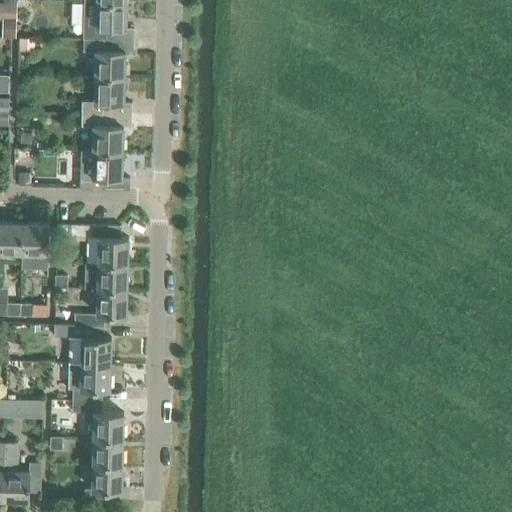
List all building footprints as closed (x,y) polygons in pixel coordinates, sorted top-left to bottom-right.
[(104,39),(133,40),(134,28),(126,28),(127,2),(97,1),(96,24),(87,24),(87,38),(104,39)] [(0,3),(0,19),(13,20),(14,4),(0,3)] [(19,37),(18,50),(34,51),(35,38),(19,37)] [(95,76),(125,77),(126,51),(133,52),(133,40),(104,39),(87,38),(87,50),(96,50),(95,76)] [(124,103),(125,77),(95,76),(94,99),(86,99),(85,113),(131,114),(132,103),(124,103)] [(0,110),(9,111),(9,98),(0,97),(0,110)] [(9,111),(0,110),(0,125),(8,125),(9,111)] [(94,125),(93,151),(122,152),(123,126),(131,126),(131,114),(85,113),(85,125),(94,125)] [(32,133),(20,132),(20,143),(31,144),(32,133)] [(80,151),(79,189),(128,190),(129,178),(121,177),(122,152),(93,151),(80,151)] [(31,171),(17,171),(17,184),(31,184),(31,171)] [(23,223),(0,222),(0,251),(21,252),(22,252),(23,223)] [(49,224),(23,223),(22,252),(21,252),(21,266),(32,266),(33,253),(48,253),(49,224)] [(98,263),(127,263),(128,237),(120,237),(120,225),(57,224),(57,231),(57,236),(98,237),(98,263)] [(98,263),(97,288),(127,289),(127,263),(98,263)] [(55,274),(55,287),(67,287),(67,275),(55,274)] [(104,315),(126,315),(127,289),(97,288),(96,314),(75,313),(75,323),(75,325),(104,326),(104,315)] [(36,302),(20,302),(20,315),(36,315),(36,302)] [(69,363),(110,364),(111,339),(103,339),(104,326),(75,325),(75,323),(54,323),(53,336),(69,336),(69,363)] [(72,400),(102,400),(102,389),(110,389),(110,364),(69,363),(68,388),(72,388),(72,400)] [(24,398),(6,398),(5,415),(23,416),(24,398)] [(72,412),(93,412),(93,438),(122,439),(123,413),(102,412),(102,400),(72,400),(72,412)] [(63,435),(50,435),(50,448),(63,448),(63,435)] [(93,438),(92,464),(122,465),(122,439),(93,438)] [(18,441),(5,441),(3,498),(29,499),(29,491),(40,491),(41,462),(30,462),(29,470),(17,469),(18,441)] [(121,491),(122,465),(92,464),(91,489),(85,489),(84,501),(113,502),(114,490),(121,491)]
